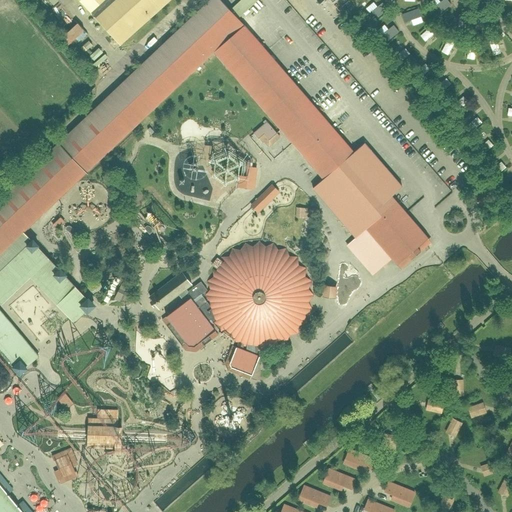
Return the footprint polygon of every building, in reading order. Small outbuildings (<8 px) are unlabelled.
[(209,0),(63,141),(0,200),(0,341),(21,367),(23,369),(38,357),(0,311),(0,304),(31,276),(75,322),(92,305),(70,281),(44,254),(32,241),(24,232),(29,227),(46,211),(52,205),(57,201),(65,193),(75,183),(79,179),(105,155),(213,52),(281,130),(289,139),(323,178),(313,188),(332,210),(355,236),(354,253),(361,261),(373,275),(392,258),(397,264),(401,268),(412,258),(408,255),(417,247),(421,250),(432,241),(428,237),(391,195),(402,186),(396,180),(364,143),(354,152),(344,141),(242,24),(236,18),(256,0),(240,0),(229,9),(221,0),(209,0)] [(52,0),(46,6),(65,26),(73,18),(55,0),(52,0)] [(79,0),(120,45),(169,0),(79,0)] [(433,9),(437,15),(449,7),(445,1),(433,9)] [(368,16),(373,22),(383,13),(379,7),(368,16)] [(408,13),(409,20),(423,16),(421,9),(408,13)] [(491,31),(497,26),(487,16),(482,21),(491,31)] [(458,32),(465,33),(466,19),(459,18),(458,32)] [(79,38),(81,44),(89,40),(82,25),(69,30),(74,40),(79,38)] [(422,35),(426,40),(437,31),(433,26),(422,35)] [(378,40),(383,45),(394,36),(389,30),(378,40)] [(95,60),(103,54),(92,39),(84,45),(95,60)] [(442,52),(449,55),(455,42),(448,39),(442,52)] [(495,55),(502,53),(498,39),(491,41),(495,55)] [(467,59),(474,60),(476,45),(468,45),(467,59)] [(394,59),(399,64),(410,55),(405,49),(394,59)] [(413,74),(418,79),(429,70),(424,65),(413,74)] [(435,88),(440,94),(451,85),(446,79),(435,88)] [(452,107),(457,112),(468,103),(463,97),(452,107)] [(379,116),(386,112),(382,107),(376,111),(379,116)] [(466,127),(471,133),(482,123),(477,118),(466,127)] [(276,133),(267,122),(254,133),(258,139),(264,134),(268,140),(276,133)] [(279,139),(277,148),(273,147),(271,155),(280,157),(282,148),(287,149),(288,142),(279,139)] [(476,150),(481,156),(492,146),(487,141),(476,150)] [(429,168),(431,161),(425,159),(423,167),(429,168)] [(489,172),(494,178),(505,168),(500,163),(489,172)] [(250,205),(251,207),(258,213),(280,192),(274,186),(272,184),(250,205)] [(64,223),(60,218),(51,226),(55,230),(56,231),(64,223)] [(66,226),(64,229),(69,234),(71,235),(73,232),(73,230),(69,226),(66,226)] [(220,325),(220,333),(220,334),(228,335),(231,342),(240,341),(245,348),(252,345),(259,350),(264,346),(265,345),(273,348),(278,341),(286,342),(289,335),(297,334),(297,333),(298,326),(306,323),(305,315),(309,311),(311,310),(308,302),(313,296),(308,289),(311,282),(305,277),(306,269),(298,266),(297,257),(293,257),(289,256),(286,249),(278,250),(273,243),(266,246),(259,241),(252,246),(245,243),(240,250),(232,249),(229,256),(221,257),(221,260),(218,259),(218,258),(212,265),(215,267),(212,268),(213,276),(206,281),(210,289),(205,295),(210,302),(208,305),(206,309),(213,314),(212,322),(220,325)] [(372,327),(429,260),(424,256),(367,324),(372,327)] [(182,292),(185,290),(192,285),(191,283),(182,271),(166,283),(162,286),(149,296),(159,310),(178,295),(182,292)] [(206,309),(208,305),(201,294),(207,290),(200,282),(187,292),(185,290),(182,292),(178,295),(184,303),(166,317),(188,346),(194,346),(215,331),(210,324),(212,322),(213,314),(206,309)] [(127,288),(127,286),(122,283),(115,296),(113,299),(115,300),(119,302),(126,289),(127,288)] [(334,298),(335,287),(331,287),(324,286),(323,286),(323,295),(322,297),(329,298),(334,298)] [(63,335),(70,328),(66,325),(59,332),(63,335)] [(116,372),(122,367),(100,340),(94,345),(116,372)] [(494,345),(493,353),(492,356),(508,358),(510,348),(494,345)] [(252,375),(259,356),(236,347),(229,364),(231,367),(252,375)] [(26,370),(33,377),(44,367),(37,359),(26,370)] [(40,387),(46,396),(59,387),(54,378),(40,387)] [(463,380),(459,380),(452,380),(452,396),(462,396),(463,380)] [(57,398),(66,409),(67,408),(72,404),(73,404),(65,393),(57,398)] [(426,408),(426,410),(442,413),(444,403),(428,400),(427,402),(426,408)] [(485,412),(483,403),(482,401),(467,406),(470,417),(485,412)] [(88,444),(88,447),(115,448),(115,450),(115,452),(115,453),(116,453),(117,453),(119,453),(120,453),(120,449),(120,448),(121,446),(121,445),(121,441),(121,433),(121,431),(121,428),(116,428),(117,412),(98,411),(98,418),(99,418),(99,420),(89,419),(89,425),(89,426),(88,432),(88,435),(88,440),(88,444)] [(452,418),(445,433),(448,434),(452,436),(455,437),(462,423),(452,418)] [(385,435),(385,451),(395,451),(396,435),(393,435),(388,435),(385,435)] [(511,441),(503,455),(511,459),(511,441)] [(54,461),(55,460),(64,456),(69,459),(73,467),(78,464),(73,452),(71,448),(52,456),(52,457),(54,461)] [(372,468),(375,459),(349,449),(345,458),(372,468)] [(64,456),(55,460),(59,469),(62,477),(75,472),(73,467),(69,459),(64,456)] [(479,466),(481,474),(482,477),(497,471),(494,461),(479,466)] [(62,477),(59,469),(53,472),(59,485),(78,476),(76,471),(75,472),(62,477)] [(351,488),(355,479),(329,469),(325,478),(351,488)] [(0,511),(28,511),(21,503),(16,506),(7,495),(11,492),(0,478),(0,511)] [(496,492),(499,493),(505,497),(511,484),(511,482),(503,478),(496,492)] [(411,501),(414,492),(388,482),(384,491),(411,501)] [(326,505),(330,496),(304,486),(300,495),(326,505)] [(40,511),(49,511),(44,502),(50,499),(46,491),(33,498),(40,511)] [(444,496),(437,510),(440,511),(447,511),(453,500),(450,499),(446,497),(444,496)] [(373,511),(393,511),(394,510),(368,499),(364,508),(373,511)]
